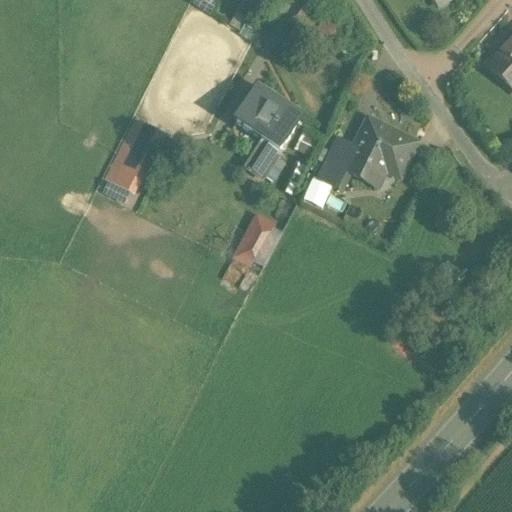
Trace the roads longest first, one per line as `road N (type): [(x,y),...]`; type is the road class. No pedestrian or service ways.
road 1 (primary): [(382,511),(511,370)]
road 2 (residential): [(422,92),(490,182),(511,194)]
